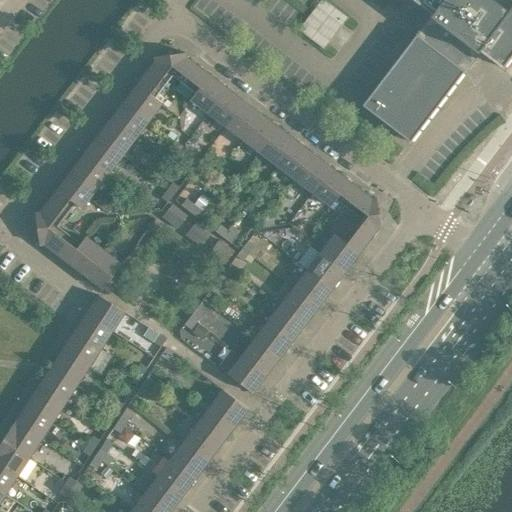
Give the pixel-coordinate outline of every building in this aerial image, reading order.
[(327,0),(321,0),(299,29),(325,49),(349,17),(327,0)] [(511,0),(415,0),(432,13),(430,16),(434,19),(431,22),(425,18),(417,29),(423,33),(420,37),(416,34),(362,105),(410,141),(464,70),(460,68),(463,64),(469,68),(477,57),(471,53),(474,49),(478,52),(480,49),(503,67),(511,54),(511,0)] [(173,75),(195,92),(197,93),(211,75),(187,57),(186,52),(170,54),(173,75)] [(155,99),(156,98),(173,75),(170,54),(154,56),(155,61),(137,85),(155,99)] [(195,92),(190,99),(209,113),(228,88),(211,75),(197,93),(195,92)] [(162,103),(156,98),(155,99),(137,85),(124,102),(148,121),(162,103)] [(226,126),(245,101),(228,88),(209,113),(226,126)] [(243,139),(262,115),(245,101),(226,126),(243,139)] [(111,119),(135,138),(148,121),(124,102),(111,119)] [(261,152),(279,128),(262,115),(243,139),(261,152)] [(135,138),(111,119),(98,136),(122,155),(135,138)] [(279,128),(261,152),(278,165),(297,141),(279,128)] [(85,154),(109,172),(122,155),(98,136),(85,154)] [(295,178),(314,154),(297,141),(278,165),(295,178)] [(109,172),(85,154),(71,171),(96,190),(109,172)] [(314,154),(295,178),(312,192),(331,167),(314,154)] [(331,206),(336,199),(334,198),(348,180),(331,167),(312,192),(331,206)] [(75,203),(82,208),(96,190),(71,171),(58,188),(76,202),(75,203)] [(377,198),(372,198),(348,180),(334,198),(336,199),(358,216),(379,213),(377,198)] [(180,187),(173,182),(167,189),(174,194),(180,187)] [(58,225),(75,203),(76,202),(58,188),(40,212),(35,212),(37,228),(58,225)] [(161,197),(168,202),(174,194),(167,189),(161,197)] [(93,200),(108,211),(115,203),(100,191),(93,200)] [(197,216),(208,201),(201,196),(195,204),(194,204),(189,210),(197,216)] [(475,197),(465,209),(469,212),(479,201),(475,197)] [(187,199),(182,205),(189,210),(194,204),(187,199)] [(178,228),(188,215),(172,203),(163,216),(178,228)] [(376,230),(381,229),(379,213),(358,216),(350,228),(343,236),(341,239),(340,240),(358,254),(376,230)] [(196,221),(191,227),(186,234),(201,246),(211,233),(196,221)] [(343,222),(336,230),(343,236),(350,228),(343,222)] [(221,224),(216,231),(224,237),(229,230),(221,224)] [(37,228),(40,244),(45,243),(68,261),(82,243),(81,243),(58,225),(37,228)] [(231,242),(236,236),(229,230),(224,237),(231,242)] [(341,239),(334,234),(320,252),(345,271),(358,254),(340,240),(341,239)] [(86,236),(81,243),(82,243),(68,261),(85,274),(104,250),(86,236)] [(219,239),(210,252),(225,264),(234,251),(219,239)] [(255,245),(248,240),(243,248),(249,253),(255,245)] [(237,255),(244,260),(249,253),(243,248),(237,255)] [(103,288),(122,264),(104,250),(85,274),(103,288)] [(307,270),(332,288),(345,271),(320,252),(307,270)] [(332,288),(307,270),(294,287),(319,305),(332,288)] [(229,279),(222,274),(216,282),(223,287),(229,279)] [(211,290),(217,295),(223,287),(216,282),(211,290)] [(126,297),(137,306),(146,295),(134,286),(126,297)] [(281,304),(306,323),(319,305),(294,287),(281,304)] [(125,311),(99,294),(87,313),(113,330),(125,311)] [(306,323),(281,304),(268,321),(292,340),(306,323)] [(190,316),(198,322),(204,314),(196,309),(190,316)] [(113,330),(87,313),(75,331),(101,348),(113,330)] [(183,326),(191,332),(198,322),(190,316),(183,326)] [(255,338),(279,357),(292,340),(268,321),(255,338)] [(209,333),(199,325),(193,333),(203,340),(209,333)] [(63,350),(89,366),(101,348),(75,331),(63,350)] [(154,342),(161,346),(167,338),(160,334),(154,342)] [(279,357),(255,338),(242,355),(266,374),(279,357)] [(173,351),(166,347),(161,355),(168,360),(173,351)] [(51,368),(77,385),(89,366),(63,350),(51,368)] [(228,373),(253,392),(266,374),(242,355),(228,373)] [(148,367),(141,363),(135,371),(142,375),(148,367)] [(39,386),(65,403),(77,385),(51,368),(39,386)] [(130,379),(137,383),(142,375),(135,371),(130,379)] [(154,380),(147,376),(142,384),(149,388),(154,380)] [(137,392),(144,396),(149,388),(142,384),(137,392)] [(27,404),(53,421),(65,403),(39,386),(27,404)] [(248,408),(223,389),(210,406),(235,425),(248,408)] [(124,403),(117,399),(112,407),(119,411),(124,403)] [(16,421),(16,420),(15,421),(41,439),(53,421),(27,404),(16,421)] [(198,424),(222,442),(235,425),(210,406),(198,424)] [(106,415),(113,419),(119,411),(112,407),(106,415)] [(131,417),(124,412),(118,420),(125,425),(131,417)] [(113,428),(120,433),(125,425),(118,420),(113,428)] [(3,439),(30,457),(41,439),(15,421),(3,439)] [(222,442),(198,424),(185,441),(209,459),(222,442)] [(120,433),(118,436),(128,443),(135,433),(125,426),(120,433)] [(100,440),(93,435),(88,443),(95,448),(100,440)] [(0,443),(0,463),(18,475),(30,457),(3,439),(0,443)] [(209,459),(185,441),(172,459),(196,476),(209,459)] [(83,451),(90,456),(95,448),(88,443),(83,451)] [(107,453),(100,448),(95,456),(102,461),(107,453)] [(137,448),(133,454),(140,459),(139,460),(148,467),(148,468),(159,476),(164,470),(153,462),(154,461),(137,448)] [(89,464),(96,469),(102,461),(95,456),(89,464)] [(196,476),(172,459),(164,470),(159,476),(183,494),(196,476)] [(0,489),(6,493),(18,475),(0,463),(0,489)] [(70,476),(64,484),(71,488),(76,480),(70,476)] [(183,494),(159,476),(147,493),(170,511),(183,494)] [(71,488),(78,493),(83,485),(76,480),(71,488)] [(59,492),(63,494),(66,496),(71,488),(64,484),(59,492)] [(66,496),(73,501),(78,493),(71,488),(66,496)] [(169,511),(170,511),(147,493),(134,511),(135,511),(169,511)]
